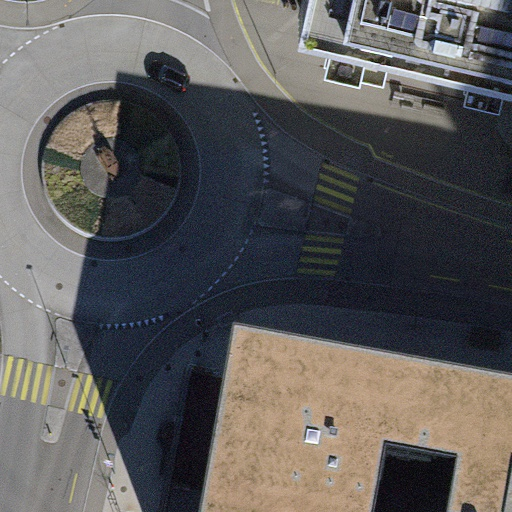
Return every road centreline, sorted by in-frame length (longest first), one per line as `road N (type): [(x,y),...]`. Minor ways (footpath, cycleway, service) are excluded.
road 1 (unclassified): [(198,266),(321,258),(511,275)]
road 2 (unclassified): [(511,267),(236,146)]
road 3 (unclassified): [(17,259),(33,381),(14,511)]
road 4 (unclassified): [(43,511),(88,394),(146,295)]
road 5 (unclassified): [(236,146),(202,83),(139,49)]
road 6 (unclassified): [(17,259),(76,295),(146,295)]
road 7 (unclassified): [(198,266),(224,231),(238,189),(236,146)]
